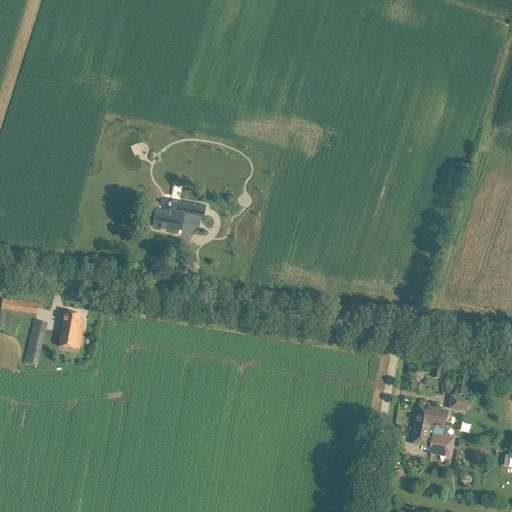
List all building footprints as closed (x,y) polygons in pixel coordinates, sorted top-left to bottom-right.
[(155,215),(152,227),(179,231),(181,223),(183,223),(185,216),(201,218),(204,218),(206,206),(180,201),(179,202),(171,200),(170,204),(169,204),(168,207),(170,207),(169,211),(168,212),(157,210),(156,215),(155,215)] [(37,308),(42,309),(42,305),(2,299),(1,309),(36,314),(37,308)] [(81,314),(65,312),(59,347),(79,350),(82,331),(84,321),(80,321),(81,314)] [(24,363),(37,366),(47,323),(34,320),(24,363)] [(440,379),(442,367),(435,366),(432,378),(440,379)] [(460,395),(465,395),(469,371),(465,370),(460,395)] [(462,411),(464,399),(452,397),(450,409),(462,411)] [(415,425),(412,444),(417,445),(422,446),(426,447),(427,446),(431,447),(430,453),(449,456),(452,438),(447,437),(449,429),(444,428),(445,421),(447,412),(444,411),(419,406),(415,425)] [(505,456),(503,464),(507,464),(508,458),(511,458),(511,453),(509,452),(508,456),(505,456)] [(404,477),(403,470),(390,471),(391,478),(404,477)]
